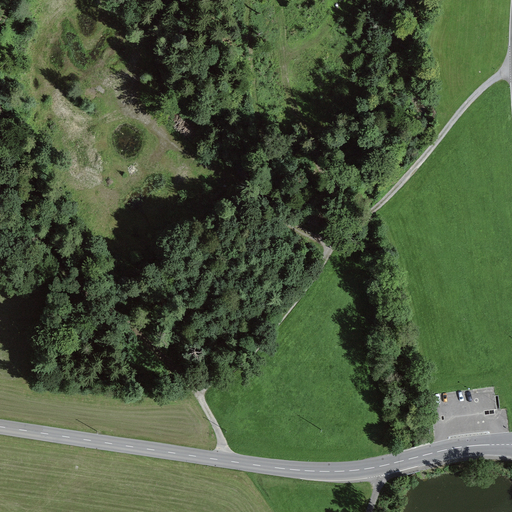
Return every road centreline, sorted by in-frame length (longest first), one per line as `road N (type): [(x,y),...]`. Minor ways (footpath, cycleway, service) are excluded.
road 1 (track): [(224,460),(198,395),(247,360),(333,244),(394,191),(487,83),(511,68)]
road 2 (tertiary): [(0,427),(312,471),(511,444)]
road 3 (track): [(198,395),(44,252),(0,110)]
road 4 (track): [(120,81),(147,122),(293,226),(333,244)]
